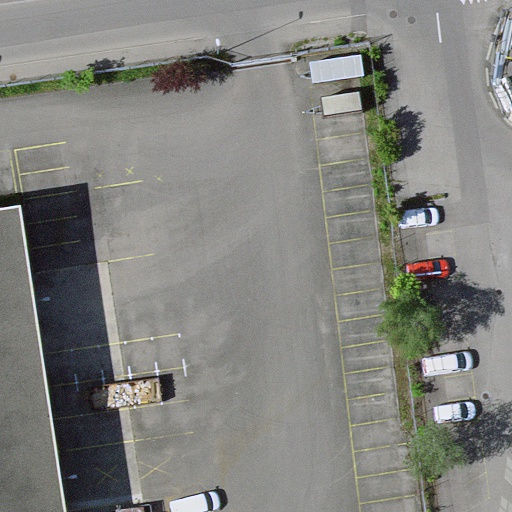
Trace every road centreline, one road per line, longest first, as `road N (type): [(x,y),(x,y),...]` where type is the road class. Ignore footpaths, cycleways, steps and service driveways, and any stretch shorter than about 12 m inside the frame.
road 1 (unclassified): [(0,39),(310,0)]
road 2 (unclassified): [(405,0),(474,127),(511,153)]
